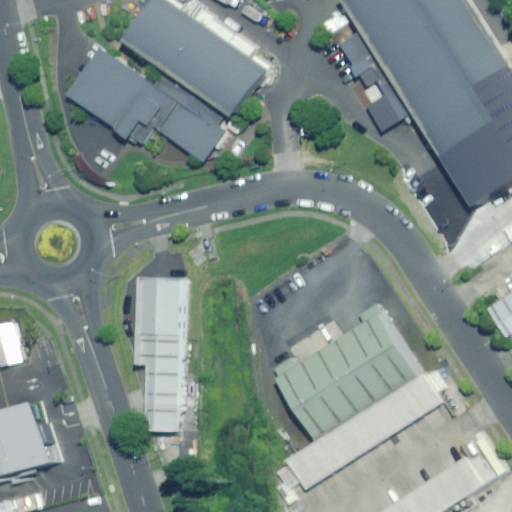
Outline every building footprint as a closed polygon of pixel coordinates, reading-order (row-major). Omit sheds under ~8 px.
[(277,75),(170,0),(163,0),(131,46),(243,124),(277,75)] [(327,0),(327,1),(476,216),(511,190),(511,66),(466,0),(327,0)] [(108,45),(74,96),(153,148),(164,130),(212,162),(234,129),(108,45)] [(511,338),(511,273),(508,277),(511,283),(511,296),(486,313),(505,343),(511,338)] [(190,276),(150,275),(146,363),(157,363),(154,417),(160,418),(159,429),(184,430),(190,276)] [(363,325),(295,366),(290,358),(270,369),(315,443),(421,379),(374,302),(355,314),(363,325)] [(0,359),(1,359),(4,369),(28,363),(19,324),(0,328),(0,359)] [(444,407),(426,380),(289,468),(306,495),(444,407)] [(0,484),(59,470),(43,405),(0,415),(0,484)] [(451,511),(483,492),(465,463),(386,511),(451,511)]
